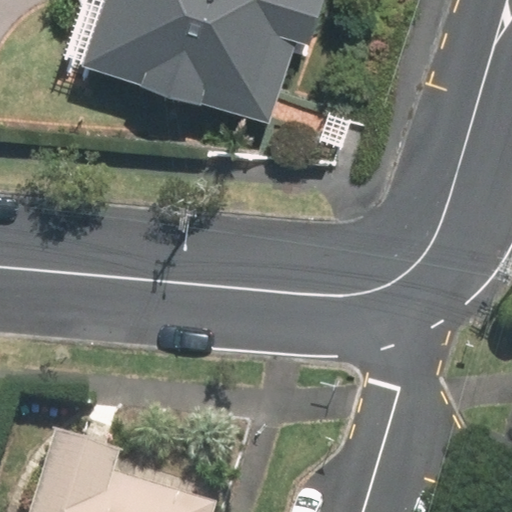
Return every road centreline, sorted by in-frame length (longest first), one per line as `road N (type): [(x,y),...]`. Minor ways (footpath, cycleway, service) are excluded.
road 1 (residential): [(0,265),(309,293),(367,291),(408,271)]
road 2 (residential): [(408,271),(395,396),(359,511)]
road 3 (residential): [(494,47),(440,227),(408,271)]
